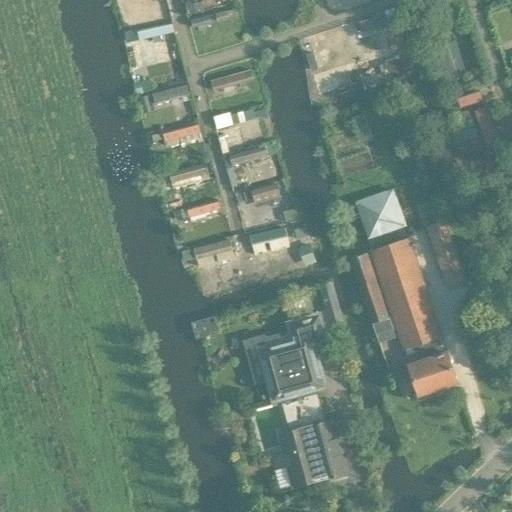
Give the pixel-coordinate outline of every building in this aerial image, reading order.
[(227,11),(216,14),(217,21),(229,18),(227,11)] [(209,15),(191,20),(193,28),(211,23),(209,15)] [(172,23),(137,31),(139,41),(174,33),(172,23)] [(438,42),(446,80),(467,75),(459,38),(438,42)] [(251,71),(211,82),(214,91),(254,81),(251,71)] [(187,86),(153,95),(155,104),(190,95),(187,86)] [(255,109),(220,118),(222,128),(257,119),(255,109)] [(497,136),(488,109),(478,112),(487,139),(497,136)] [(474,122),(453,128),(457,142),(478,136),(474,122)] [(198,124),(163,133),(165,141),(200,132),(198,124)] [(265,147),(230,156),(232,166),(268,157),(265,147)] [(206,164),(170,173),(172,183),(208,174),(206,164)] [(276,185),(241,194),(244,205),(279,195),(276,185)] [(356,200),(370,238),(409,224),(394,185),(356,200)] [(218,200),(177,212),(179,220),(220,208),(218,200)] [(465,279),(446,222),(427,228),(446,285),(465,279)] [(286,227),(251,236),(254,246),(289,237),(286,227)] [(444,354),(439,339),(443,338),(409,238),(371,251),(404,351),(406,350),(411,365),(409,365),(420,395),(458,382),(447,351),(446,351),(447,353),(444,354)] [(229,240),(195,249),(197,259),(232,250),(229,240)] [(372,325),(389,319),(367,253),(349,259),(372,325)] [(332,286),(321,288),(331,324),(339,322),(342,322),(339,312),(332,286)] [(264,337),(246,342),(257,381),(269,378),(275,399),(315,388),(324,386),(313,346),(325,342),(318,317),(298,323),(302,339),(267,349),(264,337)] [(214,318),(194,323),(197,337),(200,336),(207,334),(218,332),(215,321),(214,318)] [(270,406),(249,411),(260,454),(286,447),(296,486),(347,472),(333,421),(325,423),(317,394),(315,388),(275,399),(268,401),(270,406)]
